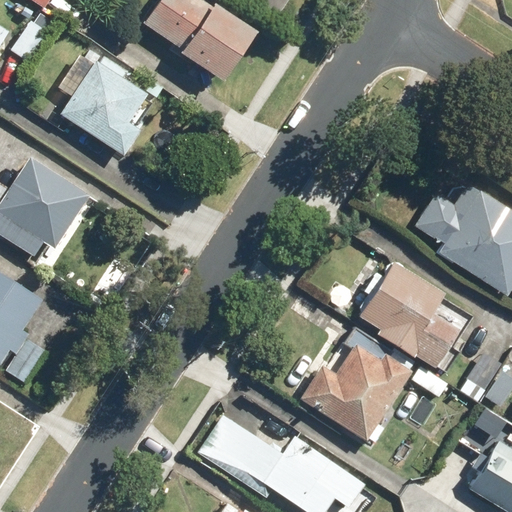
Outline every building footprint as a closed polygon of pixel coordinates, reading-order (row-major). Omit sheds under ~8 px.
[(31,0),(44,9),(50,0),(31,0)] [(155,0),(142,19),(182,46),(180,50),(222,79),(257,29),(214,0),(211,5),(204,0),(155,0)] [(263,0),(281,12),(289,0),(263,0)] [(48,31),(28,18),(8,49),(28,62),(48,31)] [(0,41),(8,29),(0,23),(0,41)] [(123,154),(140,128),(128,120),(146,93),(94,60),(66,103),(59,114),(123,154)] [(44,241),(54,247),(88,192),(77,185),(29,155),(0,202),(0,234),(34,255),(44,241)] [(501,296),(506,287),(511,291),(511,213),(463,183),(450,203),(431,191),(410,225),(437,243),(432,251),(501,296)] [(430,366),(454,329),(426,311),(438,292),(389,261),(354,315),(375,328),(371,333),(409,357),(411,354),(430,366)] [(0,361),(40,297),(0,271),(0,361)] [(46,347),(31,336),(7,371),(23,381),(46,347)] [(295,398),(362,441),(408,370),(381,353),(377,359),(352,343),(332,373),(318,364),(295,398)] [(472,400),(496,363),(478,352),(455,389),(472,400)] [(482,396),(496,405),(511,380),(511,377),(499,369),(482,396)] [(206,459),(260,496),(266,488),(301,511),(318,511),(329,496),(344,506),(359,483),(288,435),(276,452),(231,422),(206,459)] [(501,511),(511,511),(511,449),(495,439),(464,488),(501,511)]
